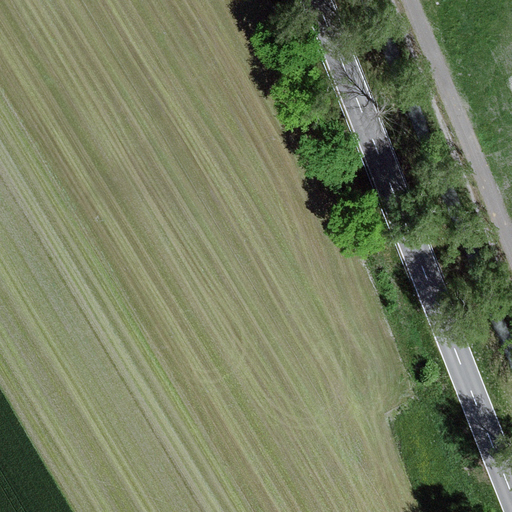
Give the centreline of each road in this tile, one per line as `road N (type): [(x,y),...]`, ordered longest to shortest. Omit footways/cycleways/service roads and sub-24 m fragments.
road 1 (secondary): [(511,491),(314,0)]
road 2 (track): [(511,266),(401,0)]
